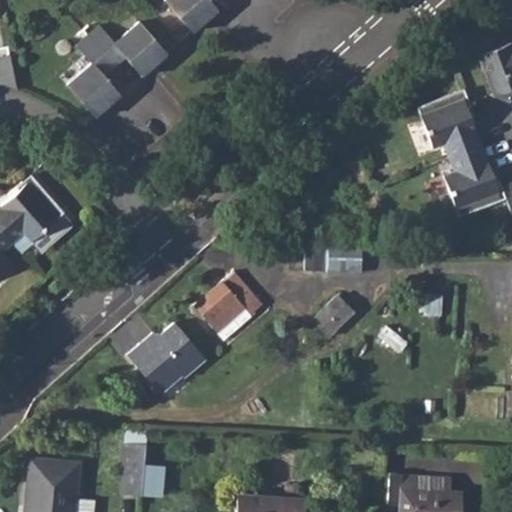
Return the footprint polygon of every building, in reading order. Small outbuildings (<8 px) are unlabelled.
[(164,0),(191,31),(216,9),(208,0),(164,0)] [(98,24),(86,35),(113,65),(124,56),(140,75),(166,53),(138,21),(113,42),(98,24)] [(103,75),(113,65),(86,35),(75,45),(90,63),(65,84),(93,116),(119,94),(103,75)] [(511,41),(477,55),(492,96),(511,89),(510,85),(511,84),(511,41)] [(0,83),(16,89),(9,56),(0,57),(0,83)] [(463,88),(416,106),(431,147),(442,143),(448,158),(480,145),(466,107),(469,106),(463,88)] [(457,216),(505,198),(500,186),(498,180),(494,181),(480,145),(448,158),(453,171),(442,175),(457,216)] [(18,190),(0,205),(0,229),(11,242),(22,232),(30,240),(62,212),(29,174),(15,187),(18,190)] [(505,198),(511,195),(511,194),(508,183),(500,186),(505,198)] [(11,242),(0,229),(0,267),(8,260),(0,252),(11,242)] [(314,269),(314,272),(361,273),(362,245),(328,244),(328,247),(315,246),(315,250),(304,250),(305,253),(305,269),(314,269)] [(288,253),(288,269),(305,269),(305,253),(288,253)] [(251,314),(263,303),(234,271),(193,306),(223,340),(253,315),(251,314)] [(327,337),(354,310),(338,295),(311,322),(327,337)] [(204,358),(172,322),(158,334),(150,333),(150,341),(142,349),(138,344),(125,356),(155,390),(162,391),(181,375),(182,377),(204,358)] [(124,442),(119,493),(141,495),(145,444),(124,442)] [(382,473),(385,445),(355,442),(352,470),(382,473)] [(74,511),(76,497),(79,462),(34,458),(30,509),(25,509),(24,511),(74,511)] [(457,511),(459,491),(401,487),(402,473),(388,472),(387,505),(399,505),(398,511),(457,511)] [(76,497),(74,511),(92,511),(94,499),(76,497)] [(303,511),(304,498),(281,497),(281,500),(236,497),(234,511),(303,511)]
